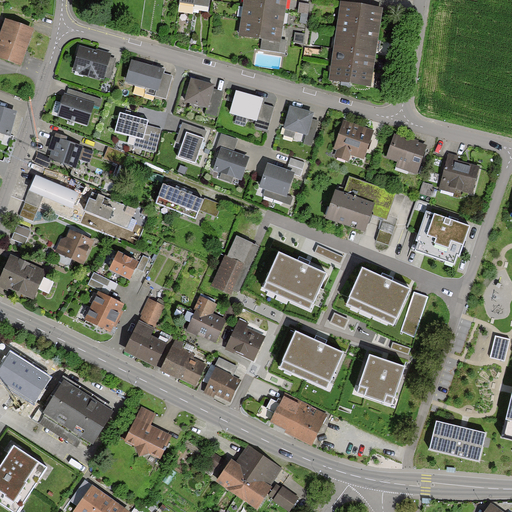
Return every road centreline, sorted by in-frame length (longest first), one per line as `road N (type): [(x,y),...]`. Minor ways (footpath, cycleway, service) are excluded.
road 1 (tertiary): [(352,475),(278,447),(0,310)]
road 2 (residential): [(59,26),(398,120)]
road 3 (residential): [(462,292),(268,216)]
road 4 (residential): [(462,292),(404,483)]
road 5 (residential): [(0,208),(59,26)]
road 6 (residential): [(511,154),(462,292)]
road 7 (residential): [(398,120),(417,0)]
